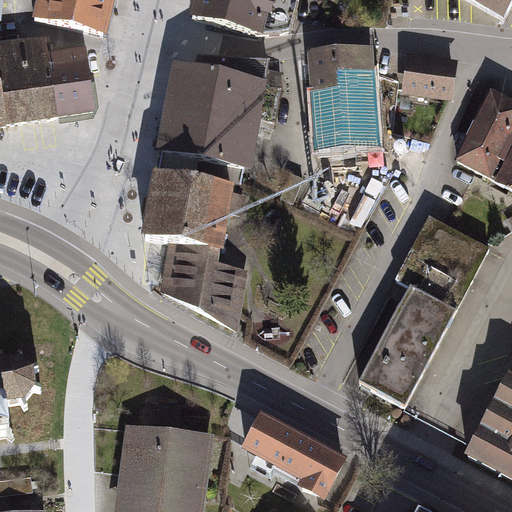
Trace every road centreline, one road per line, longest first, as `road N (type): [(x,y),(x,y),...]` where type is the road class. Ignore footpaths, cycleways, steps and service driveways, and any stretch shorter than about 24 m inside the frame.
road 1 (secondary): [(504,511),(115,311)]
road 2 (residential): [(42,257),(112,145),(143,35)]
road 3 (residential): [(511,53),(391,40),(290,46)]
road 4 (residential): [(97,336),(82,378),(81,511)]
road 5 (residential): [(290,46),(201,47),(143,35)]
